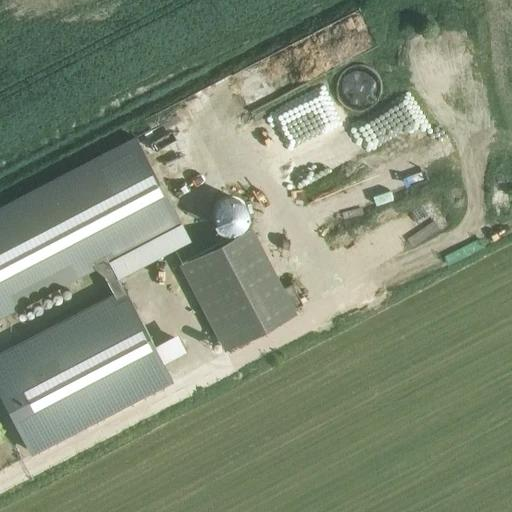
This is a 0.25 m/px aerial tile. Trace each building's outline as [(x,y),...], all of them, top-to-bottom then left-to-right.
[(354,68),(354,100),(375,100),(375,68),(354,68)] [(135,136),(0,206),(0,314),(180,221),(135,136)] [(392,153),(365,169),(384,200),(410,184),(392,153)] [(251,224),(178,262),(224,350),(297,312),(251,224)] [(123,287),(0,350),(0,396),(30,454),(172,381),(123,287)]
